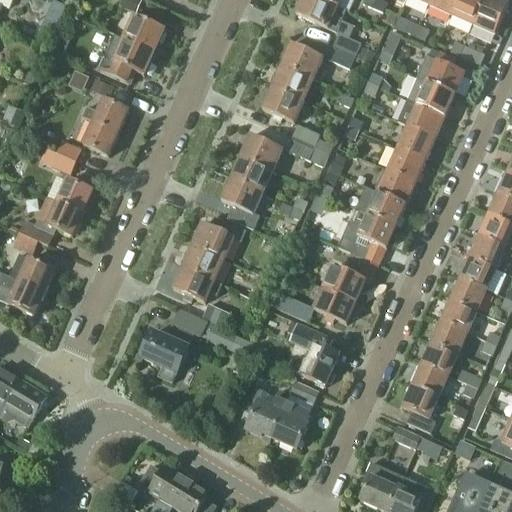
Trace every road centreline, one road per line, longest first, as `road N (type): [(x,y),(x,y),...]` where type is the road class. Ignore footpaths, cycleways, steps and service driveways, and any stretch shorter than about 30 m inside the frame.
road 1 (residential): [(317,511),(511,63)]
road 2 (residential): [(63,376),(234,0)]
road 3 (unclassified): [(282,511),(126,422),(99,420)]
